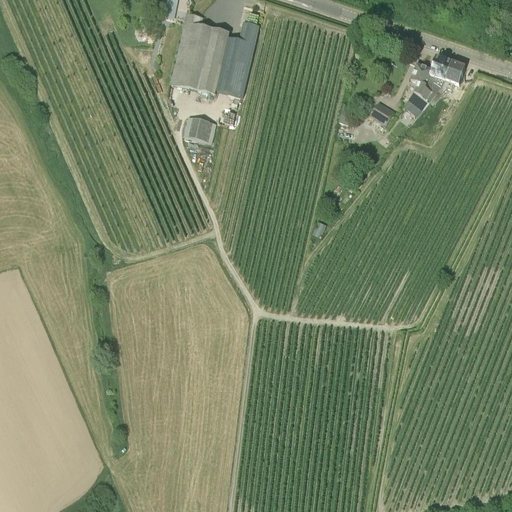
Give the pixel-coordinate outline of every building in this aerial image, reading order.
[(148,0),(152,10),(158,8),(158,7),(155,0),(148,0)] [(168,0),(167,7),(165,20),(175,22),(179,1),(178,1),(178,0),(190,0),(192,0),(168,0)] [(187,16),(171,83),(243,100),(260,30),(244,26),(240,44),(229,41),(230,36),(201,29),(203,20),(187,16)] [(446,84),(452,65),(436,60),(432,72),(426,90),(436,97),(446,84)] [(436,97),(429,104),(433,107),(434,106),(435,106),(443,97),(448,91),(452,93),(454,87),(459,88),(462,79),(465,70),(452,65),(446,84),(436,97)] [(414,95),(408,103),(422,113),(429,105),(429,104),(436,97),(426,90),(432,72),(417,67),(413,76),(411,82),(418,85),(414,95)] [(379,105),(370,119),(373,121),(378,124),(387,110),(379,105)] [(349,128),(355,112),(344,107),(339,125),(349,128)] [(212,146),(216,127),(188,120),(184,139),(212,146)] [(368,127),(376,132),(380,125),(378,124),(373,121),(368,127)] [(321,239),(326,228),(319,225),(314,236),(321,239)]
